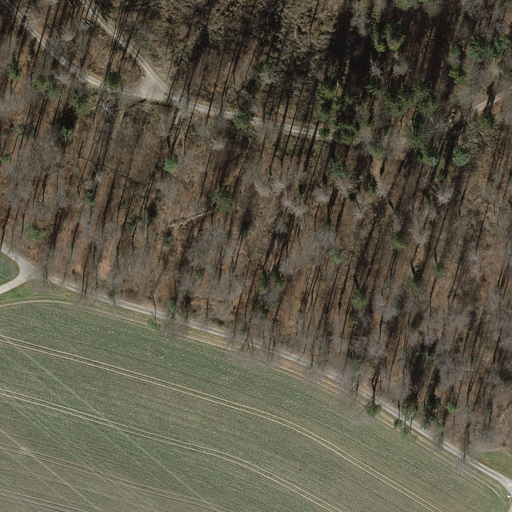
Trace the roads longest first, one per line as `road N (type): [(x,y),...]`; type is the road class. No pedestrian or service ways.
road 1 (track): [(0,245),(65,284),(320,368),(511,484)]
road 2 (track): [(511,90),(398,141),(290,127),(152,89)]
road 3 (track): [(152,89),(103,87),(5,0)]
